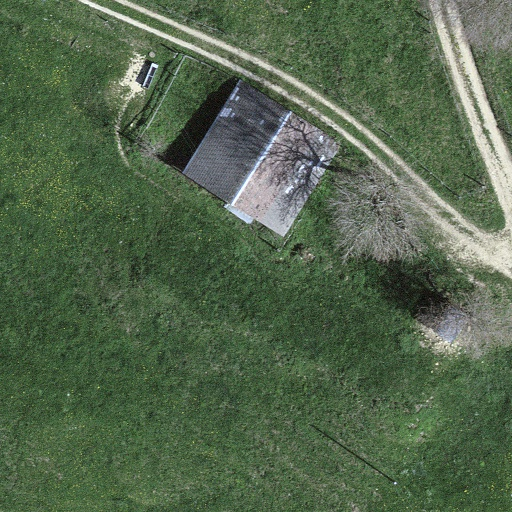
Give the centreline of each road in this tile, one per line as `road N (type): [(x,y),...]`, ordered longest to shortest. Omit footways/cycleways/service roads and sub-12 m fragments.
road 1 (track): [(103,0),(213,48),(387,152),(467,236),(511,259)]
road 2 (track): [(511,158),(459,0)]
